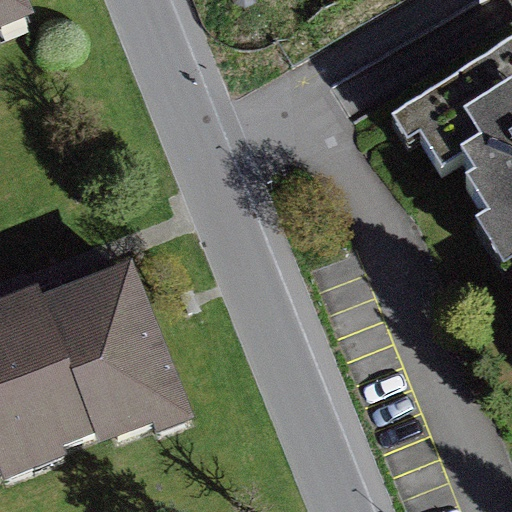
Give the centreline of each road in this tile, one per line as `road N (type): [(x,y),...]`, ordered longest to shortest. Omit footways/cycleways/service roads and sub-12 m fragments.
road 1 (residential): [(344,511),(194,143)]
road 2 (residential): [(439,0),(194,143)]
road 3 (residential): [(194,143),(140,0)]
